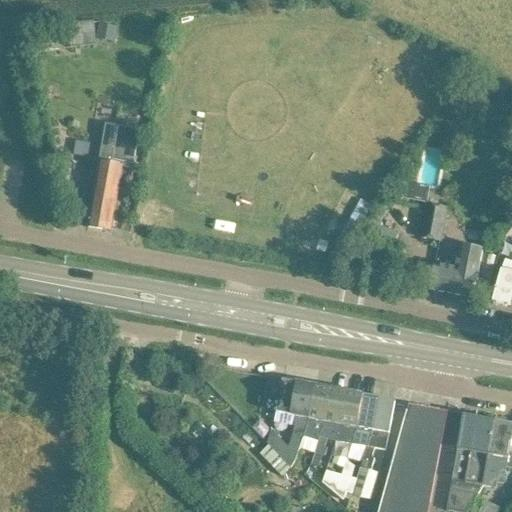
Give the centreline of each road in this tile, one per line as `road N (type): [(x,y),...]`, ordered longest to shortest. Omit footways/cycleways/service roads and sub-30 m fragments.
road 1 (residential): [(432,384),(0,303)]
road 2 (residential): [(511,329),(248,277)]
road 3 (residential): [(248,277),(0,230)]
road 4 (primary): [(243,304),(0,261)]
road 5 (primary): [(0,283),(239,327)]
road 6 (primary): [(437,350),(243,304)]
road 7 (primary): [(239,327),(437,350)]
